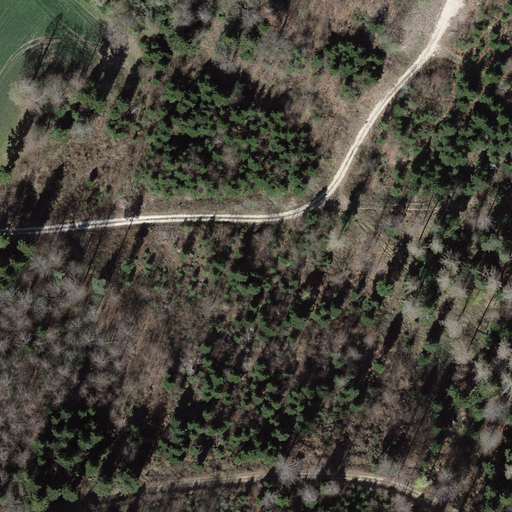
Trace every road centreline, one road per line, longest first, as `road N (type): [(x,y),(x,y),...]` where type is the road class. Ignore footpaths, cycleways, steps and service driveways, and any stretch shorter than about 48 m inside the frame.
road 1 (track): [(0,230),(298,213),(327,195),(364,129),(438,38),(450,0)]
road 2 (track): [(451,511),(385,480),(297,474),(143,487),(22,511)]
